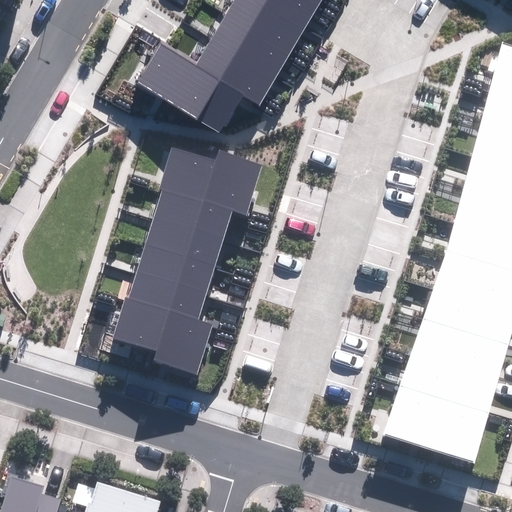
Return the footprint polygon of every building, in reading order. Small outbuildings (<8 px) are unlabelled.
[(138,84),(219,133),(242,94),(259,104),(322,0),(234,0),(195,65),(162,45),(138,84)] [(383,435),(475,463),(511,330),(511,45),(502,42),(447,250),(383,435)] [(152,363),(197,376),(212,324),(200,321),(232,213),(248,217),(264,165),(218,151),(216,159),(172,146),(159,190),(162,190),(129,299),(125,298),(113,339),(155,351),(152,363)] [(56,511),(61,500),(41,494),(43,486),(10,477),(0,511),(56,511)] [(157,511),(161,502),(98,482),(96,490),(79,485),(74,501),(88,505),(85,511),(157,511)]
